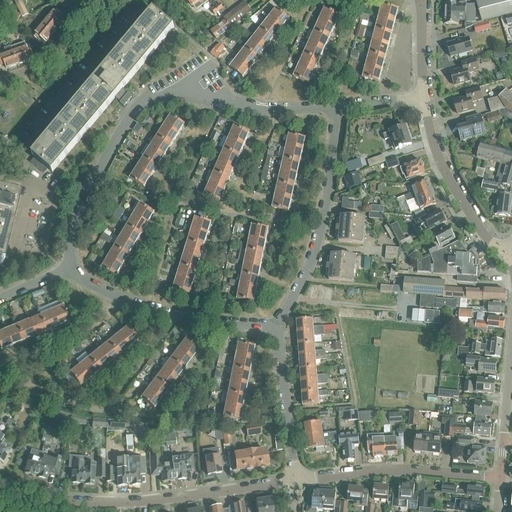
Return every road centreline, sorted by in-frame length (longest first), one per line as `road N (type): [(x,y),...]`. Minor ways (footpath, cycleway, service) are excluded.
road 1 (residential): [(69,270),(79,214),(97,174),(146,100),(179,93),(259,106),(337,105)]
road 2 (residential): [(297,479),(171,499),(94,501),(0,474)]
road 3 (residential): [(278,325),(319,249),(337,105)]
road 4 (residential): [(69,270),(177,314),(278,325)]
road 5 (unclassified): [(0,147),(23,153),(142,7)]
road 6 (residential): [(297,479),(402,470),(501,477)]
road 7 (residential): [(505,247),(486,238),(450,181),(422,97)]
road 8 (residential): [(297,479),(278,325)]
road 9 (residential): [(0,79),(33,67),(104,0)]
